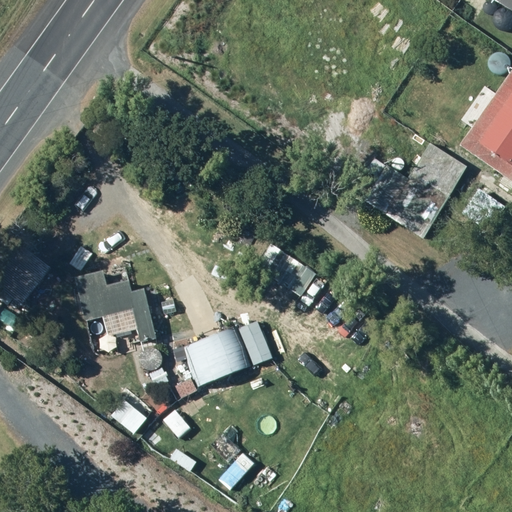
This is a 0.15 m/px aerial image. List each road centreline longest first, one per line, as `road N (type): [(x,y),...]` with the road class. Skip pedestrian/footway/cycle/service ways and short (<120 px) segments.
road 1 (unknown): [(67,36),(511,365)]
road 2 (primary): [(0,129),(93,0)]
